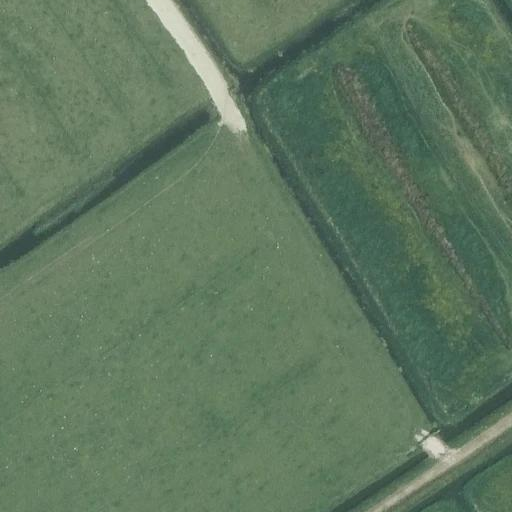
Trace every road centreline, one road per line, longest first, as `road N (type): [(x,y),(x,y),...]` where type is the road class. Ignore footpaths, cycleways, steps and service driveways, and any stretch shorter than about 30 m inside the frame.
road 1 (track): [(158,0),(420,435),(448,461)]
road 2 (track): [(373,511),(511,418)]
